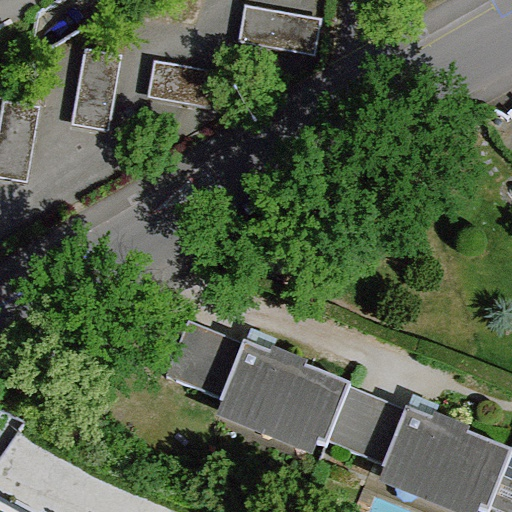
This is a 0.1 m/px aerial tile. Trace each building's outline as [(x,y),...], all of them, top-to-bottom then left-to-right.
[(119,56),(85,51),(74,125),(108,130),(119,56)] [(38,109),(4,104),(0,127),(0,177),(26,181),(38,109)] [(226,399),(246,348),(186,324),(167,374),(226,399)] [(332,442),(353,391),(246,348),(226,399),(223,407),(328,451),(332,442)] [(387,465),(408,413),(353,391),(332,442),(387,465)] [(511,460),(511,454),(408,413),(387,465),(383,474),(478,511),(492,511),(494,508),(511,460)] [(511,511),(511,460),(494,508),(503,511),(511,511)] [(49,511),(0,492),(0,511),(49,511)] [(442,511),(398,495),(391,511),(442,511)]
